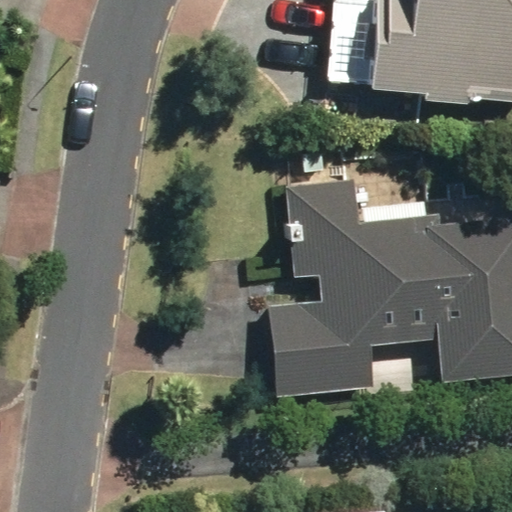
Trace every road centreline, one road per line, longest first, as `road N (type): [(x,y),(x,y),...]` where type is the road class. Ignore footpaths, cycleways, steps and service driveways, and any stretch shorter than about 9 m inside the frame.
road 1 (residential): [(57,511),(120,69),(145,0)]
road 2 (unknown): [(69,416),(224,453),(511,427)]
